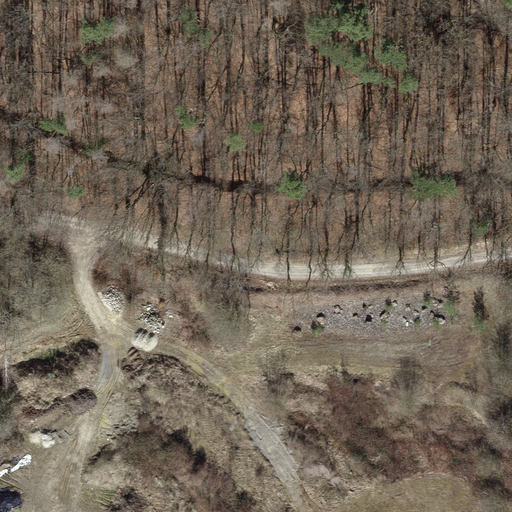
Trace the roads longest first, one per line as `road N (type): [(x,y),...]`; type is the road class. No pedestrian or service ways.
road 1 (track): [(511,258),(383,271),(241,267),(0,202)]
road 2 (track): [(71,222),(106,313),(340,484),(354,511)]
